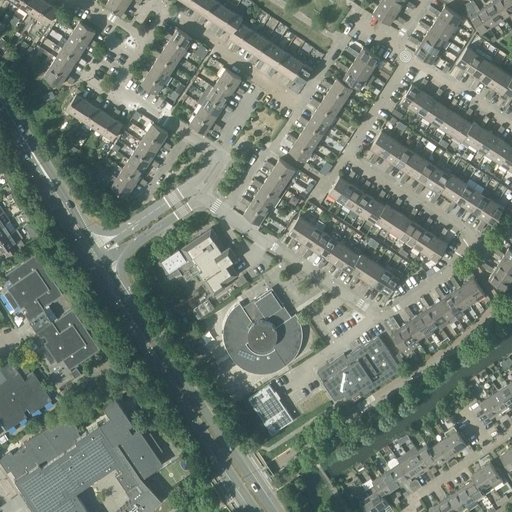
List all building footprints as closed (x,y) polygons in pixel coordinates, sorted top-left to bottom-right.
[(23,0),(20,5),(29,11),(36,0),(23,0)] [(45,0),(36,0),(29,11),(38,17),(49,2),(46,0),(45,0)] [(52,0),(46,0),(49,2),(38,17),(48,23),(58,8),(50,3),(52,0)] [(127,5),(119,0),(108,0),(106,4),(121,14),(120,16),(124,18),(127,14),(123,12),(127,5)] [(196,9),(201,0),(188,0),(187,3),(189,4),(196,9)] [(201,17),(205,20),(208,16),(205,15),(214,0),(201,0),(196,9),(203,13),(201,17)] [(215,21),(225,5),(216,0),(214,0),(205,15),(208,16),(215,21)] [(400,8),(387,0),(381,0),(378,4),(395,15),(396,14),(400,8)] [(485,6),(497,22),(504,17),(493,0),(491,2),(485,6)] [(490,0),(491,2),(493,0),(504,17),(511,12),(503,0),(490,0)] [(511,0),(503,0),(511,12),(511,11),(511,0)] [(399,20),(401,17),(396,14),(395,15),(378,4),(373,12),(390,23),(394,17),(399,20)] [(476,4),(473,7),(476,12),(478,10),(489,27),(497,22),(485,6),(480,9),(476,4)] [(219,29),(223,32),(226,28),(224,27),(234,11),(225,5),(215,21),(221,25),(219,29)] [(436,8),(434,12),(439,15),(440,13),(456,24),(462,16),(445,5),(441,11),(436,8)] [(478,10),(476,12),(470,16),(481,32),(489,27),(478,10)] [(224,27),(226,28),(232,32),(233,33),(240,21),(243,17),(234,11),(224,27)] [(435,21),(452,32),(456,24),(440,13),(439,15),(435,21)] [(80,20),(74,29),(90,39),(91,37),(96,30),(80,20)] [(234,45),(239,48),(241,44),(239,43),(249,27),(240,21),(233,33),(232,32),(230,36),(237,41),(234,45)] [(426,23),(424,27),(429,30),(430,28),(447,39),(452,32),(435,21),(431,27),(426,23)] [(468,25),(465,30),(470,33),(473,28),(468,25)] [(248,49),(258,33),(249,27),(239,43),(241,44),(248,49)] [(169,32),(166,36),(170,39),(171,37),(187,47),(193,38),(178,28),(173,35),(169,32)] [(425,36),(442,47),(447,39),(430,28),(429,30),(425,36)] [(92,44),(95,40),(91,37),(90,39),(74,29),(68,38),(84,48),(88,42),(92,44)] [(252,57),(257,60),(259,56),(257,55),(268,39),(258,33),(248,49),(255,53),(252,57)] [(416,38),(414,42),(419,45),(420,43),(437,54),(442,47),(425,36),(421,42),(416,38)] [(166,46),(181,56),(187,47),(171,37),(170,39),(166,46)] [(84,48),(68,38),(62,48),(78,58),(79,56),(84,48)] [(267,61),(277,45),(268,39),(257,55),(259,56),(267,61)] [(25,41),(21,47),(26,50),(30,44),(25,41)] [(415,51),(432,62),(436,65),(441,57),(437,54),(420,43),(419,45),(415,51)] [(271,69),(275,72),(277,68),(276,66),(286,51),(277,45),(267,61),(273,65),(271,69)] [(455,45),(452,51),(457,54),(460,49),(455,45)] [(181,56),(166,46),(161,53),(157,50),(154,55),(158,57),(160,55),(175,65),(181,56)] [(354,49),(352,53),(357,56),(358,54),(375,65),(380,57),(363,46),(359,52),(354,49)] [(462,67),(459,72),(461,73),(463,74),(466,69),(464,68),(475,51),(467,46),(456,63),(462,67)] [(80,62),(83,58),(79,56),(78,58),(62,48),(56,57),(72,67),(76,60),(80,62)] [(485,53),(477,48),(475,51),(464,68),(466,69),(472,73),(485,53)] [(8,50),(4,56),(11,61),(15,55),(8,50)] [(285,72),(295,57),(286,51),(276,66),(277,68),(285,72)] [(492,58),(485,53),(472,73),(477,77),(474,81),(478,84),(481,79),(479,78),(490,61),(492,58)] [(353,62),(370,73),(375,65),(358,54),(357,56),(353,62)] [(154,64),(169,74),(175,65),(160,55),(158,57),(154,64)] [(72,67),(56,57),(50,66),(66,76),(67,74),(72,67)] [(289,81),(293,83),(296,79),(294,78),(304,63),(295,57),(285,72),(291,77),(289,81)] [(487,83),(498,66),(496,65),(490,61),(479,78),(481,79),(487,83)] [(345,64),(342,68),(347,71),(348,69),(365,80),(370,83),(375,76),(370,73),(353,62),(350,68),(345,64)] [(313,69),(304,63),(294,78),(296,79),(303,84),(313,69)] [(169,74),(154,64),(149,71),(145,68),(142,73),(146,75),(148,73),(163,83),(169,74)] [(69,81),(71,76),(67,74),(66,76),(50,66),(44,75),(60,85),(64,78),(69,81)] [(490,91),(493,94),(496,89),(495,88),(505,71),(498,66),(487,83),(493,87),(490,91)] [(226,67),(220,77),(235,87),(237,85),(241,78),(226,67)] [(360,88),(365,80),(348,69),(347,71),(343,77),(360,88)] [(511,77),(511,75),(505,71),(495,88),(496,89),(503,93),(504,91),(511,77)] [(157,93),(163,83),(148,73),(146,75),(142,83),(157,93)] [(238,92),(241,88),(237,85),(235,87),(220,77),(214,86),(229,96),(234,89),(238,92)] [(329,82),(326,86),(330,89),(331,86),(347,96),(353,87),(337,77),(333,84),(329,82)] [(209,83),(203,92),(223,105),(225,103),(229,96),(214,86),(209,83)] [(425,85),(421,83),(418,88),(420,89),(409,105),(416,110),(427,94),(422,90),(425,85)] [(401,100),(409,105),(420,89),(418,88),(412,84),(401,100)] [(325,95),(341,105),(347,96),(331,86),(330,89),(325,95)] [(76,114),(86,99),(79,95),(82,91),(78,88),(75,92),(77,93),(67,108),(76,114)] [(52,91),(42,97),(45,102),(55,97),(52,91)] [(223,105),(203,92),(197,101),(218,114),(222,107),(226,110),(229,106),(225,103),(223,105)] [(440,95),(436,92),(433,97),(435,99),(424,115),(431,120),(442,104),(437,100),(440,95)] [(427,94),(416,110),(424,115),(435,99),(433,97),(427,94)] [(317,100),(314,104),(318,107),(319,104),(335,114),(341,105),(325,95),(321,102),(317,100)] [(86,99),(76,114),(85,120),(95,105),(93,104),(86,99)] [(100,102),(96,100),(93,104),(95,105),(85,120),(94,126),(105,111),(97,106),(100,102)] [(455,105),(451,102),(448,107),(450,108),(439,125),(446,130),(457,113),(452,110),(455,105)] [(202,104),(196,113),(211,123),(213,121),(218,114),(202,104)] [(314,114),(329,124),(335,114),(319,104),(318,107),(314,114)] [(442,104),(431,120),(439,125),(450,108),(448,107),(442,104)] [(105,111),(94,126),(104,132),(114,117),(111,115),(105,111)] [(118,114),(114,111),(111,115),(114,117),(104,132),(113,138),(123,123),(116,118),(118,114)] [(470,114),(466,112),(463,117),(465,118),(454,135),(462,140),(463,138),(472,123),(467,119),(470,114)] [(214,128),(217,124),(213,121),(211,123),(196,113),(190,123),(205,133),(210,125),(214,128)] [(457,113),(446,130),(454,135),(465,118),(463,117),(457,113)] [(305,118),(302,122),(306,125),(308,123),(323,133),(329,124),(314,114),(309,120),(305,118)] [(390,115),(387,120),(394,125),(397,120),(390,115)] [(486,122),(483,120),(479,125),(481,126),(470,143),(478,148),(489,131),(483,127),(486,122)] [(473,121),(472,123),(463,138),(470,143),(481,126),(479,125),(473,121)] [(153,122),(147,131),(162,141),(163,139),(168,132),(153,122)] [(302,132),(317,142),(323,133),(308,123),(306,125),(302,132)] [(377,151),(373,156),(375,157),(377,158),(380,153),(378,152),(389,135),(381,130),(370,147),(377,151)] [(502,132),(498,130),(495,135),(497,136),(486,153),(493,158),(504,141),(498,137),(502,132)] [(165,146),(167,142),(163,139),(162,141),(147,131),(141,140),(156,150),(161,144),(165,146)] [(489,131),(478,148),(486,153),(497,136),(495,135),(489,131)] [(293,136),(290,140),(294,143),(296,141),(311,151),(317,142),(302,132),(297,138),(293,136)] [(386,157),(397,140),(389,135),(378,152),(380,153),(386,157)] [(156,150),(141,140),(135,150),(150,160),(152,158),(156,150)] [(388,166),(392,168),(395,163),(393,162),(404,145),(397,140),(386,157),(392,161),(388,166)] [(290,150),(305,160),(311,151),(296,141),(294,143),(290,150)] [(504,141),(493,158),(501,163),(511,146),(510,145),(504,141)] [(511,141),(510,145),(511,146),(501,163),(508,167),(511,161),(511,141)] [(401,167),(412,150),(404,145),(393,162),(395,163),(401,167)] [(153,164),(156,160),(152,158),(150,160),(135,150),(129,159),(144,169),(149,162),(153,164)] [(403,176),(407,178),(410,173),(408,172),(419,155),(412,150),(401,167),(407,171),(403,176)] [(416,177),(427,160),(419,155),(408,172),(410,173),(416,177)] [(271,163),(268,167),(272,170),(274,167),(289,177),(295,168),(280,158),(275,165),(271,163)] [(144,169),(129,159),(128,160),(123,168),(138,178),(140,176),(144,169)] [(419,185),(422,188),(425,183),(424,182),(435,165),(427,160),(416,177),(422,180),(419,185)] [(431,187),(442,170),(435,165),(424,182),(425,183),(431,187)] [(268,176),(283,186),(289,177),(274,167),(272,170),(268,176)] [(141,183),(144,178),(140,176),(138,178),(123,168),(117,177),(133,187),(137,180),(141,183)] [(434,195),(437,198),(441,193),(440,192),(442,190),(441,190),(450,175),(442,170),(431,187),(437,190),(434,195)] [(92,173),(89,177),(97,182),(99,178),(92,173)] [(450,175),(441,190),(442,190),(448,194),(459,178),(451,173),(449,175),(450,175)] [(117,177),(113,174),(107,183),(113,187),(110,191),(119,197),(122,193),(126,196),(125,198),(129,201),(132,196),(128,194),(133,187),(117,177)] [(353,177),(349,175),(346,180),(348,181),(337,198),(344,202),(355,186),(349,182),(353,177)] [(259,181),(256,185),(260,188),(262,186),(277,196),(283,186),(268,176),(263,183),(259,181)] [(329,192),(337,198),(348,181),(346,180),(340,176),(329,192)] [(450,203),(454,205),(457,200),(455,199),(466,183),(459,178),(448,194),(453,198),(450,203)] [(463,204),(474,188),(466,183),(455,199),(457,200),(463,204)] [(368,187),(364,184),(361,189),(363,191),(352,207),(359,212),(370,196),(364,192),(368,187)] [(256,195),(271,205),(277,196),(262,186),(260,188),(256,195)] [(355,186),(344,202),(352,207),(363,191),(361,189),(355,186)] [(465,213),(469,215),(472,210),(470,209),(481,192),(474,188),(463,204),(469,208),(465,213)] [(478,214),(489,197),(481,192),(470,209),(472,210),(478,214)] [(383,197),(379,194),(376,199),(378,201),(367,217),(375,223),(376,220),(385,205),(380,202),(383,197)] [(247,199),(245,203),(249,206),(250,204),(265,214),(271,205),(256,195),(251,201),(247,199)] [(370,196),(359,212),(367,217),(378,201),(376,199),(370,196)] [(480,223),(484,225),(487,220),(486,219),(496,202),(489,197),(478,214),(484,218),(480,223)] [(399,204),(396,202),(392,207),(394,208),(383,225),(391,230),(402,213),(396,209),(399,204)] [(504,207),(496,202),(486,219),(487,220),(493,224),(504,207)] [(376,220),(383,225),(394,208),(392,207),(386,203),(385,205),(376,220)] [(259,223),(265,214),(250,204),(249,206),(244,213),(259,223)] [(0,212),(0,226),(4,223),(10,220),(3,210),(0,212)] [(414,214),(411,212),(408,217),(410,218),(399,235),(406,240),(417,223),(411,219),(414,214)] [(402,213),(391,230),(399,235),(410,218),(408,217),(402,213)] [(291,241),(295,243),(298,238),(296,237),(307,220),(299,215),(288,232),(295,236),(291,241)] [(304,242),(315,225),(307,220),(296,237),(298,238),(304,242)] [(424,228),(414,245),(421,250),(432,233),(426,229),(430,224),(426,222),(423,227),(424,228)] [(0,239),(10,232),(4,223),(0,226),(0,239)] [(424,228),(423,227),(417,223),(406,240),(414,245),(424,228)] [(306,251),(310,253),(313,248),(311,247),(322,230),(315,225),(304,242),(310,246),(306,251)] [(170,279),(181,272),(186,280),(196,274),(198,277),(202,275),(204,278),(214,293),(225,285),(223,282),(237,272),(230,262),(237,257),(229,246),(223,250),(220,246),(222,245),(216,236),(217,235),(211,227),(182,246),(183,247),(180,249),(177,244),(156,258),(166,273),(170,279)] [(10,232),(0,239),(0,248),(2,251),(21,239),(14,229),(10,232)] [(319,252),(330,235),(322,230),(311,247),(313,248),(319,252)] [(341,235),(333,230),(330,235),(319,252),(325,255),(321,260),(325,263),(328,258),(326,257),(337,240),(341,235)] [(445,234),(441,232),(438,237),(440,238),(429,255),(437,260),(448,243),(441,239),(445,234)] [(432,233),(421,250),(429,255),(440,238),(438,237),(432,233)] [(334,262),(345,245),(337,240),(326,257),(328,258),(334,262)] [(337,270),(340,273),(344,268),(342,267),(353,250),(345,245),(334,262),(340,265),(337,270)] [(353,250),(342,267),(344,268),(349,272),(351,269),(362,251),(355,246),(353,250)] [(500,250),(497,254),(502,257),(504,255),(511,260),(511,249),(509,247),(505,253),(500,250)] [(63,294),(35,253),(5,274),(12,284),(7,287),(8,289),(3,293),(14,308),(19,305),(20,308),(23,306),(26,310),(24,312),(25,314),(39,336),(40,336),(42,336),(43,335),(46,340),(43,342),(45,344),(40,348),(51,363),(56,360),(57,362),(62,359),(69,369),(100,348),(72,308),(52,321),(43,307),(63,294)] [(353,278),(357,280),(360,276),(358,274),(369,258),(362,253),(351,269),(351,270),(356,273),(353,278)] [(499,263),(511,271),(511,260),(504,255),(502,257),(499,263)] [(366,279),(377,263),(369,258),(358,274),(360,276),(366,279)] [(368,288),(372,290),(375,285),(373,284),(384,268),(377,263),(366,279),(372,283),(368,288)] [(490,265),(488,269),(493,272),(494,270),(510,281),(511,278),(511,271),(499,263),(495,268),(490,265)] [(381,289),(392,272),(384,268),(373,284),(375,285),(381,289)] [(505,289),(510,281),(494,270),(493,272),(489,278),(505,289)] [(392,272),(381,289),(389,294),(400,278),(392,272)] [(466,282),(477,299),(485,293),(474,277),(466,282)] [(457,281),(453,283),(457,288),(458,287),(469,304),(477,299),(466,282),(460,286),(457,281)] [(451,292),(462,309),(469,304),(458,287),(457,288),(451,292)] [(227,347),(230,353),(232,356),(236,361),(241,365),(247,369),(249,370),(253,370),(256,371),(260,371),(262,371),(264,371),(268,371),(272,370),(274,369),(277,368),(279,368),(283,366),(286,364),(291,360),(295,355),(299,350),(301,344),(302,338),(302,331),(301,325),(299,318),(296,313),(290,317),(284,309),(271,290),(244,308),(240,302),(235,306),(231,311),(227,316),(225,322),(224,328),(223,334),(224,341),(227,347)] [(442,291),(438,293),(442,298),(443,297),(455,314),(462,309),(451,292),(445,296),(442,291)] [(436,302),(447,319),(455,314),(443,297),(442,298),(436,302)] [(427,301),(423,303),(427,308),(428,307),(439,324),(442,327),(449,322),(447,319),(436,302),(430,306),(427,301)] [(421,312),(432,329),(439,324),(428,307),(427,308),(421,312)] [(412,311),(408,314),(412,318),(413,317),(424,334),(425,334),(427,337),(434,332),(432,329),(421,312),(415,316),(412,311)] [(406,322),(417,339),(424,334),(413,317),(412,318),(406,322)] [(397,321),(393,324),(397,329),(398,327),(410,344),(412,348),(420,343),(417,339),(406,322),(400,326),(397,321)] [(397,329),(391,333),(405,353),(412,348),(410,344),(398,327),(397,329)] [(402,369),(379,335),(347,357),(344,353),(317,371),(335,398),(345,391),(352,402),(402,369)] [(0,420),(6,429),(26,415),(23,410),(27,408),(31,413),(51,399),(32,371),(26,374),(28,377),(24,380),(9,357),(0,363),(0,420)] [(29,371),(20,357),(16,360),(25,373),(29,371)] [(208,367),(211,371),(219,365),(216,361),(208,367)] [(77,367),(71,371),(75,378),(81,373),(77,367)] [(499,389),(509,404),(511,401),(511,390),(507,383),(499,389)] [(267,426),(276,420),(289,412),(270,384),(249,398),(267,426)] [(490,395),(500,410),(509,404),(499,389),(490,395)] [(500,410),(490,395),(480,402),(490,416),(500,410)] [(10,451),(0,457),(0,461),(7,472),(10,469),(16,478),(14,479),(34,510),(35,511),(144,511),(157,501),(140,477),(162,463),(156,454),(162,450),(149,431),(144,435),(137,426),(131,431),(127,425),(132,422),(115,398),(102,406),(108,415),(103,419),(104,419),(80,434),(78,432),(77,427),(75,424),(70,420),(68,416),(64,419),(62,416),(23,442),(26,445),(12,454),(10,451)] [(447,436),(457,451),(467,444),(454,425),(445,431),(448,436),(447,436)] [(439,442),(449,456),(457,451),(447,436),(439,442)] [(439,442),(430,447),(429,448),(437,459),(436,459),(439,463),(449,456),(439,442)] [(427,443),(418,450),(428,465),(436,459),(437,459),(429,448),(430,447),(427,443)] [(406,453),(419,471),(428,465),(418,450),(416,446),(406,453)] [(511,468),(511,451),(509,448),(500,455),(504,460),(501,462),(505,467),(507,466),(510,469),(511,468)] [(419,471),(406,453),(397,459),(400,462),(410,477),(419,471)] [(480,468),(493,486),(503,480),(499,474),(501,472),(498,467),(495,469),(490,461),(480,468)] [(390,468),(401,483),(410,477),(400,462),(390,468)] [(362,464),(358,467),(361,472),(366,468),(362,464)] [(382,474),(392,489),(401,483),(390,468),(382,474)] [(493,486),(480,468),(471,474),(474,478),(484,493),(493,486)] [(436,477),(433,473),(430,469),(428,471),(427,473),(432,480),(436,477)] [(392,489),(382,474),(373,480),(383,495),(392,489)] [(484,493),(474,478),(465,484),(475,499),(484,493)] [(412,481),(418,489),(422,486),(417,479),(415,479),(412,481)] [(373,480),(363,486),(366,490),(381,511),(386,511),(383,507),(388,503),(383,495),(373,480)] [(418,489),(412,481),(410,483),(409,485),(414,492),(418,489)] [(456,490),(466,505),(469,509),(478,503),(475,499),(465,484),(456,490)] [(381,511),(366,490),(357,496),(367,511),(375,511),(378,510),(378,511),(381,511)] [(447,496),(457,511),(466,505),(456,490),(447,496)] [(397,497),(395,493),(392,495),(391,497),(396,504),(400,501),(397,497)] [(438,502),(445,511),(455,511),(457,511),(447,496),(438,502)] [(445,511),(438,502),(429,508),(431,511),(445,511)]
